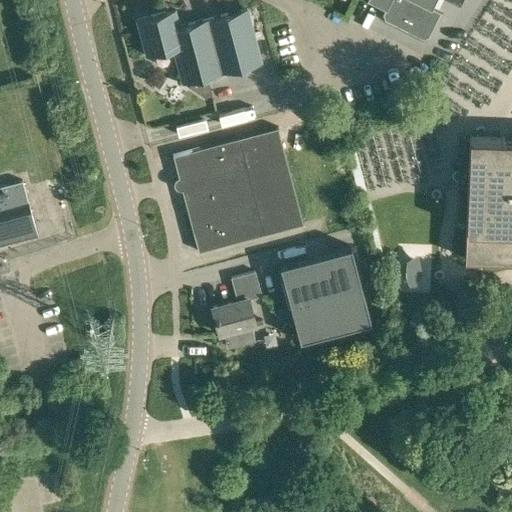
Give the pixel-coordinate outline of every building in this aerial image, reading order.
[(369,0),(384,7),(382,13),(383,18),(395,24),(401,22),(409,26),(411,32),(422,38),(428,36),(440,11),(431,7),(434,0),(369,0)] [(167,17),(165,11),(137,18),(146,54),(173,47),(182,83),(261,62),(247,8),(179,26),(176,14),(167,17)] [(277,126),(239,136),(172,154),(198,251),(303,223),(277,126)] [(511,138),(469,137),(464,257),(511,259),(511,138)] [(0,242),(36,233),(21,179),(0,184),(0,242)] [(354,247),(284,265),(285,269),(282,269),(291,303),(293,302),(303,339),(373,321),(354,247)] [(237,299),(213,306),(220,334),(256,324),(249,297),(262,294),(255,270),(231,276),(237,299)]
